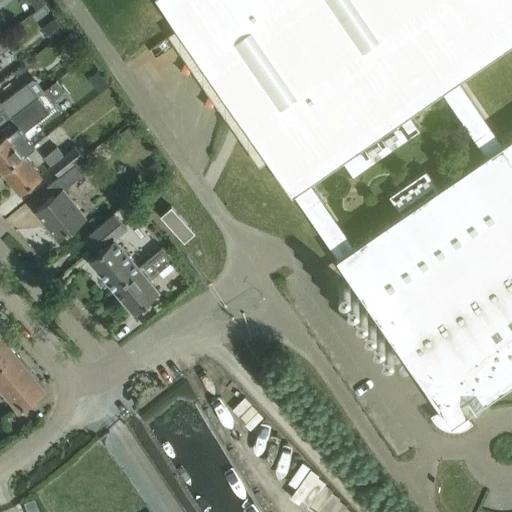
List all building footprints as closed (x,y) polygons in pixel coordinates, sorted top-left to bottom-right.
[(511,133),(502,141),(501,142),(456,77),(511,38),(511,0),(159,0),(198,56),(290,191),(291,190),(336,255),(335,255),(441,408),(430,413),(433,418),(437,422),(442,426),(448,428),(456,429),(462,428),(466,426),(471,423),(473,421),(464,412),(468,409),(460,398),(475,387),(483,399),(511,378),(511,133)] [(51,37),(64,28),(55,15),(42,25),(51,37)] [(0,52),(8,46),(0,35),(0,52)] [(77,63),(85,57),(88,54),(85,49),(73,57),(77,63)] [(51,101),(65,90),(57,79),(42,91),(51,101)] [(10,115),(37,94),(27,80),(1,100),(0,99),(0,109),(4,107),(10,115)] [(0,164),(4,169),(25,151),(34,144),(23,130),(49,110),(37,94),(10,115),(17,123),(0,136),(0,164)] [(83,154),(75,144),(63,153),(56,145),(43,155),(58,174),(75,161),(83,154)] [(20,189),(35,177),(41,172),(25,151),(4,169),(20,189)] [(148,166),(155,176),(164,169),(157,159),(148,166)] [(58,236),(73,224),(84,215),(63,188),(83,171),(75,161),(58,174),(46,184),(54,193),(35,208),(58,236)] [(176,193),(196,220),(207,212),(188,185),(176,193)] [(183,240),(194,231),(170,205),(159,214),(183,240)] [(138,265),(114,237),(126,226),(113,212),(83,237),(95,251),(88,257),(113,287),(138,265)] [(133,310),(158,289),(148,277),(172,257),(161,245),(138,265),(113,287),(133,310)] [(0,364),(16,351),(0,332),(0,364)] [(44,385),(16,351),(0,364),(0,385),(5,382),(22,403),(44,385)]
